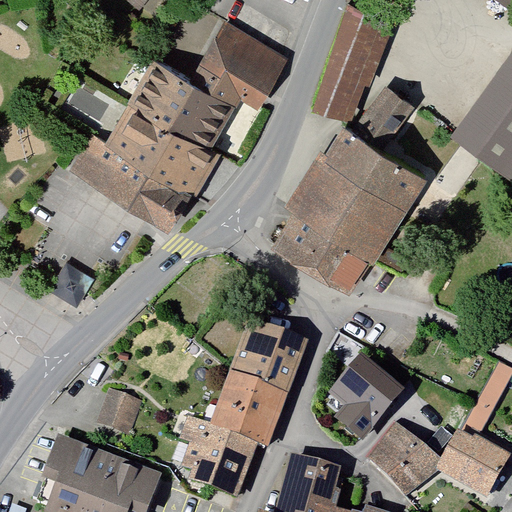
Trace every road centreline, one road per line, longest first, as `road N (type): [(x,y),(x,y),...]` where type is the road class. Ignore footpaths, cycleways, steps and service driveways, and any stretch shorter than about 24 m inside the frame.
road 1 (tertiary): [(334,0),(268,165),(227,219)]
road 2 (tertiary): [(227,219),(182,247),(53,366)]
road 3 (residential): [(323,303),(289,426),(247,511)]
road 4 (residential): [(323,303),(374,300),(428,313),(511,358)]
road 5 (residential): [(227,219),(323,303)]
